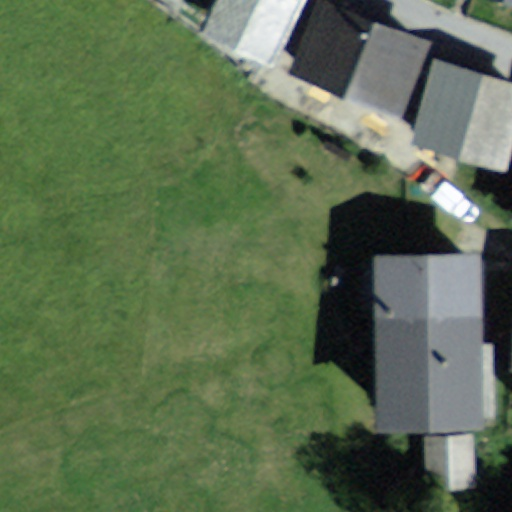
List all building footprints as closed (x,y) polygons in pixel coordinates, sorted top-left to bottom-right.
[(285,0),(213,0),(203,24),(263,51),(285,0)] [(383,109),(410,44),(339,14),(312,79),(383,109)] [(511,95),(511,78),(435,62),(420,134),(501,151),(511,95)] [(466,406),(467,243),(377,242),(376,405),(466,406)] [(468,429),(428,432),(431,477),(471,474),(468,429)]
